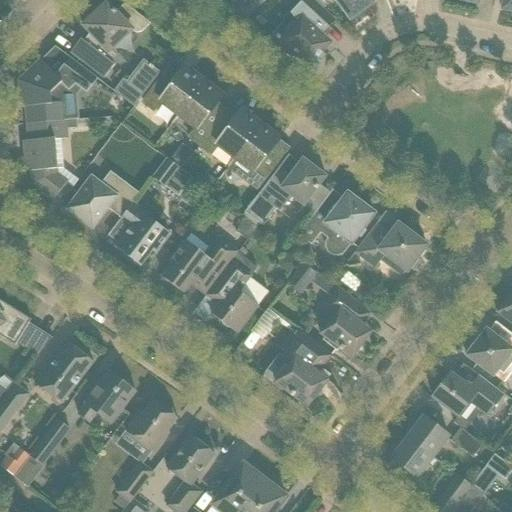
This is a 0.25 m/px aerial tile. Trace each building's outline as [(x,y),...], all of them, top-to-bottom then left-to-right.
[(321,36),(334,22),(310,0),(304,0),(291,14),(285,18),(281,25),(290,32),(275,48),(292,61),(296,56),(308,68),(316,59),(321,58),(322,53),(325,49),(330,44),(326,40),(321,36)] [(326,0),(331,4),(335,1),(350,22),(374,4),(371,0),(326,0)] [(511,0),(503,0),(501,10),(511,12),(511,0)] [(137,37),(150,24),(124,5),(115,13),(107,4),(104,7),(96,8),(94,16),(91,19),(83,27),(85,29),(90,34),(84,42),(81,40),(71,53),(105,78),(115,65),(105,58),(108,53),(131,31),(137,37)] [(69,92),(75,86),(86,94),(97,79),(69,58),(58,73),(55,75),(41,61),(23,78),(25,80),(22,83),(22,89),(19,89),(21,108),(29,107),(30,123),(31,124),(61,122),(61,121),(65,120),(63,93),(69,92)] [(160,103),(178,116),(203,84),(184,70),(175,82),(165,74),(142,104),(153,112),(160,103)] [(124,81),(115,93),(134,107),(143,96),(124,81)] [(189,139),(199,147),(222,117),(212,110),(221,98),(203,84),(178,116),(196,130),(189,139)] [(217,146),(234,159),(259,127),(241,113),(232,124),(222,117),(199,147),(210,155),(217,146)] [(61,122),(31,124),(30,123),(27,124),(29,142),(26,142),(27,149),(25,149),(27,172),(32,172),(33,185),(54,200),(67,183),(56,175),(56,170),(57,170),(55,141),(67,140),(65,120),(61,121),(61,122)] [(234,159),(227,168),(256,190),(279,160),(269,153),(278,141),(259,127),(234,159)] [(171,183),(181,170),(167,159),(152,178),(165,188),(170,182),(171,183)] [(258,196),(280,213),(291,198),(304,207),(326,177),(303,160),(288,180),(277,171),(258,196)] [(108,210),(121,219),(132,204),(140,194),(110,172),(101,185),(91,177),(66,210),(93,230),(108,210)] [(297,235),(311,245),(320,234),(327,239),(325,241),(324,247),(327,253),(332,257),(338,257),(343,255),(362,231),(374,215),(347,194),(330,217),(319,208),(307,224),(297,235)] [(121,219),(120,221),(121,222),(123,218),(132,226),(116,248),(141,266),(152,251),(156,254),(170,235),(142,215),(144,213),(132,204),(121,219)] [(236,232),(248,241),(257,228),(246,219),(236,232)] [(356,254),(375,269),(385,256),(407,273),(427,247),(417,239),(416,240),(407,233),(408,233),(398,225),(391,235),(378,225),(356,254)] [(219,278),(238,254),(218,239),(205,256),(185,242),(181,248),(169,263),(172,265),(162,278),(183,294),(190,285),(206,296),(219,278)] [(293,243),(287,250),(293,255),(299,248),(293,243)] [(258,307),(239,293),(257,269),(238,254),(219,278),(206,296),(218,306),(212,313),(220,319),(218,321),(236,335),(258,307)] [(303,265),(288,285),(302,295),(317,275),(303,265)] [(371,333),(368,331),(361,326),(370,314),(354,302),(338,290),(324,308),(335,316),(329,324),(333,327),(322,341),(337,352),(339,349),(352,359),(365,342),(371,333)] [(511,294),(509,298),(497,314),(510,324),(511,325),(511,294)] [(0,336),(15,346),(16,345),(36,357),(51,338),(29,325),(31,320),(0,300),(0,336)] [(253,348),(278,317),(268,310),(244,341),(253,348)] [(511,372),(511,335),(504,344),(486,330),(475,345),(473,344),(466,353),(468,354),(466,357),(493,377),(494,376),(503,383),(511,372)] [(331,357),(300,334),(286,352),(294,358),(284,371),(288,374),(279,387),(307,408),(320,392),(327,382),(324,379),(318,374),(331,357)] [(62,405),(93,363),(68,344),(52,365),(49,363),(35,384),(62,405)] [(97,414),(112,425),(136,393),(132,391),(132,387),(124,381),(121,382),(107,372),(84,404),(85,405),(78,415),(90,424),(97,414)] [(470,388),(466,384),(465,386),(450,375),(432,398),(459,418),(470,403),(487,416),(503,395),(479,377),(470,388)] [(0,406),(4,401),(8,396),(0,389),(0,406)] [(0,433),(17,411),(4,401),(0,406),(0,433)] [(141,411),(125,432),(152,453),(178,419),(153,401),(143,413),(141,411)] [(414,422),(403,436),(433,458),(449,437),(423,418),(418,425),(414,422)] [(30,457),(43,466),(70,431),(57,421),(30,457)] [(482,446),(461,430),(451,442),(473,459),(482,446)] [(433,458),(403,436),(393,450),(397,453),(391,460),(407,472),(399,483),(409,490),(433,458)] [(185,483),(167,507),(173,511),(186,511),(201,493),(191,486),(214,455),(191,437),(166,469),(185,483)] [(9,458),(2,467),(14,477),(29,457),(20,450),(13,460),(9,458)] [(487,466),(505,480),(511,471),(511,468),(495,455),(487,466)] [(139,463),(116,493),(130,504),(153,473),(139,463)] [(221,511),(241,511),(265,481),(261,479),(263,477),(254,470),(253,472),(243,465),(213,506),(221,511)] [(434,509),(437,511),(452,511),(471,487),(458,476),(434,509)] [(275,511),(286,498),(277,491),(279,488),(270,482),(268,484),(265,481),(241,511),(275,511)]
